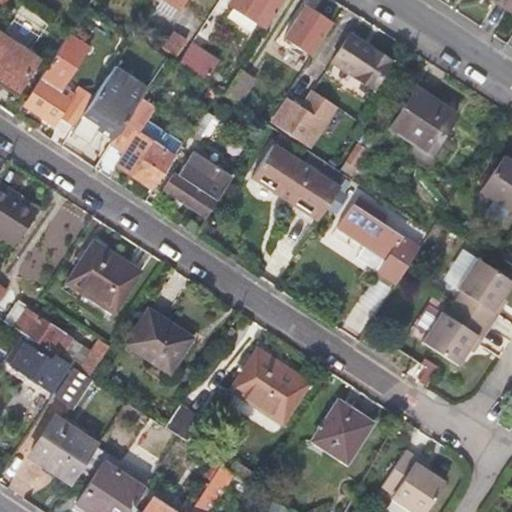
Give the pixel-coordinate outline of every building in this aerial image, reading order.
[(156,0),(161,3),(157,9),(171,18),(178,7),(179,8),(184,0),(156,0)] [(266,29),(285,0),(233,0),(230,5),(266,29)] [(511,0),(492,0),(511,13),(511,12),(511,0)] [(314,13),(311,18),(302,12),(284,39),(310,56),(331,24),(314,13)] [(0,36),(0,85),(15,95),(37,62),(0,36)] [(347,36),(330,61),(372,90),(390,65),(347,36)] [(194,41),(183,57),(209,74),(219,57),(194,41)] [(55,122),(62,112),(78,123),(89,106),(62,88),(65,83),(60,79),(65,71),(52,63),(26,103),(55,122)] [(92,140),(101,127),(117,138),(143,99),(148,92),(113,70),(89,106),(78,123),(75,128),(92,140)] [(238,106),(254,82),(238,72),(223,96),(238,106)] [(412,95),(387,133),(426,159),(451,121),(412,95)] [(153,191),(175,158),(139,134),(156,108),(143,99),(117,138),(112,146),(125,155),(117,167),(153,191)] [(271,127),(334,169),(348,148),(285,106),(271,127)] [(206,143),(220,124),(205,113),(191,134),(206,143)] [(342,170),(353,178),(377,143),(365,136),(342,170)] [(319,221),(340,190),(275,146),(254,178),(319,221)] [(195,154),(180,178),(174,174),(163,190),(204,217),(214,202),(216,203),(232,179),(195,154)] [(511,160),(506,156),(482,192),(511,211),(511,208),(511,160)] [(0,236),(15,246),(38,211),(0,186),(0,236)] [(359,199),(338,229),(386,262),(402,238),(383,226),(388,220),(359,199)] [(216,203),(214,202),(204,217),(206,218),(216,203)] [(89,240),(60,283),(107,315),(136,271),(89,240)] [(475,269),(454,297),(458,300),(440,324),(437,322),(417,349),(454,375),(465,359),(473,347),(477,350),(495,325),(490,321),(498,310),(510,294),(475,269)] [(186,363),(213,323),(162,288),(134,329),(186,363)] [(368,327),(385,301),(373,293),(356,318),(368,327)] [(498,310),(490,321),(495,325),(503,313),(498,310)] [(13,330),(22,335),(58,359),(69,341),(25,312),(13,330)] [(71,368),(58,359),(22,335),(3,363),(52,397),(71,368)] [(469,362),(477,350),(473,347),(465,359),(469,362)] [(259,352),(230,395),(282,430),(311,387),(259,352)] [(89,380),(108,392),(124,369),(104,355),(98,363),(88,379),(89,380)] [(98,363),(87,356),(76,371),(88,379),(98,363)] [(76,371),(71,368),(52,397),(69,409),(89,380),(88,379),(76,371)] [(312,443),(346,464),(370,424),(338,403),(312,443)] [(163,429),(186,444),(203,421),(179,404),(163,429)] [(70,486),(95,448),(52,419),(27,457),(70,486)] [(393,497),(390,501),(406,511),(423,511),(441,486),(425,475),(413,467),(417,461),(405,453),(381,489),(393,497)] [(430,469),(417,461),(413,467),(425,475),(430,469)] [(103,463),(74,506),(83,511),(128,511),(131,509),(143,490),(103,463)] [(211,483),(194,508),(199,511),(210,511),(234,478),(221,468),(218,472),(211,483)] [(212,468),(205,479),(211,483),(218,472),(212,468)] [(172,511),(154,500),(145,511),(134,511),(131,509),(128,511),(172,511)]
